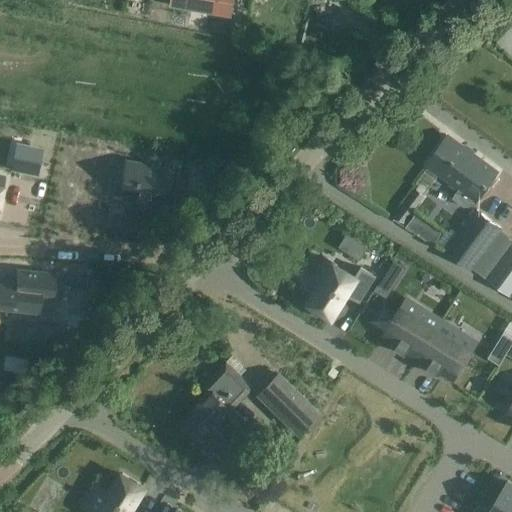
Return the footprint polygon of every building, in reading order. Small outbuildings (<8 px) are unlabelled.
[(171,0),(171,4),(191,8),(192,3),(230,9),(231,0),(171,0)] [(449,136),(428,165),(459,188),(453,197),(453,198),(464,206),(470,206),(474,200),(476,201),(488,185),(497,172),(483,161),(449,136)] [(40,150),(17,145),(12,168),(35,173),(40,150)] [(161,199),(166,168),(119,159),(113,190),(128,193),(127,203),(148,207),(150,197),(161,199)] [(416,189),(395,217),(403,223),(423,195),(416,189)] [(477,210),(446,252),(470,270),(501,228),(477,210)] [(441,233),(416,214),(406,228),(432,245),(441,233)] [(511,246),(487,280),(510,297),(511,295),(511,246)] [(322,289),(309,308),(331,322),(346,299),(358,306),(375,280),(361,272),(356,281),(327,263),(315,284),(322,289)] [(53,274),(18,270),(17,282),(0,280),(0,308),(37,313),(38,297),(50,298),(53,274)] [(406,304),(383,340),(396,349),(394,353),(403,360),(406,356),(416,363),(440,327),(406,304)] [(440,327),(416,363),(427,370),(424,374),(435,380),(438,376),(451,385),(474,349),(440,327)] [(277,361),(300,341),(288,329),(266,349),(277,361)] [(499,366),(511,345),(511,339),(504,333),(488,359),(499,366)] [(347,357),(379,376),(392,354),(360,335),(347,357)] [(233,356),(226,363),(240,377),(247,370),(233,356)] [(240,377),(226,363),(201,389),(206,394),(180,421),(220,459),(250,428),(232,410),(253,389),(240,377)] [(280,372),(257,395),(300,438),(303,434),(319,450),(338,432),(322,416),(323,415),(308,400),(280,372)] [(355,423),(382,445),(400,423),(373,401),(355,423)] [(433,439),(420,460),(447,477),(460,455),(433,439)] [(368,511),(382,511),(398,490),(365,466),(348,489),(373,506),(368,511)] [(239,486),(248,497),(268,477),(258,467),(239,486)] [(101,485),(88,506),(97,511),(133,511),(129,509),(143,484),(122,471),(110,491),(101,485)] [(487,511),(511,511),(511,493),(503,488),(487,511)]
